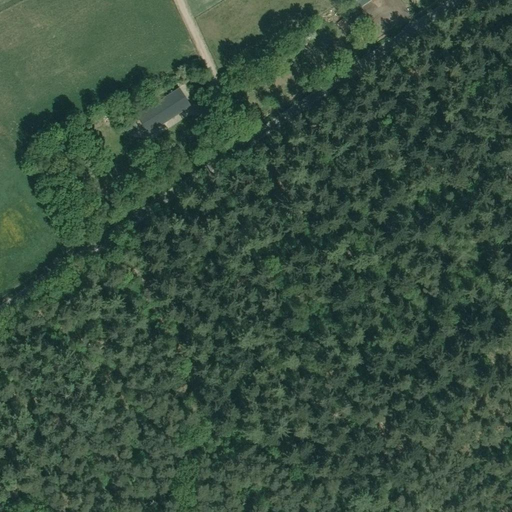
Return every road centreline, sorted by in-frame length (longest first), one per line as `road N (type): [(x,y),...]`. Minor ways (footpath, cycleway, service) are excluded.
road 1 (unclassified): [(0,309),(455,0)]
road 2 (unknown): [(0,362),(115,281),(154,283),(176,244),(278,170)]
road 3 (unknown): [(278,170),(323,127),(388,85),(439,66),(469,45),(482,21),(511,5)]
road 4 (track): [(242,144),(178,0)]
